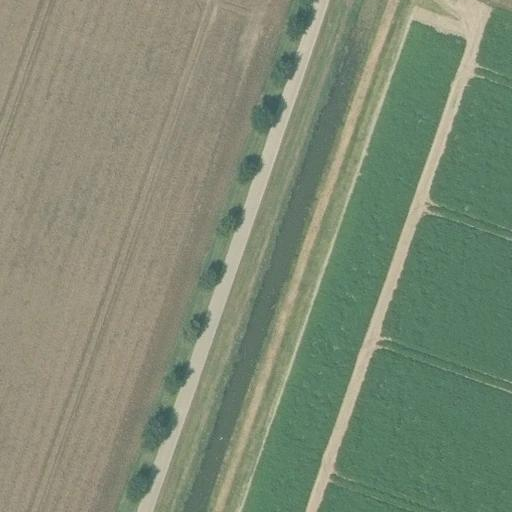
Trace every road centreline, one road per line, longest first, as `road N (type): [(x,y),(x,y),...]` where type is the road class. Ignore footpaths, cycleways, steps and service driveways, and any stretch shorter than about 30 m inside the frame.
road 1 (unclassified): [(144,511),(321,0)]
road 2 (track): [(405,0),(228,511)]
